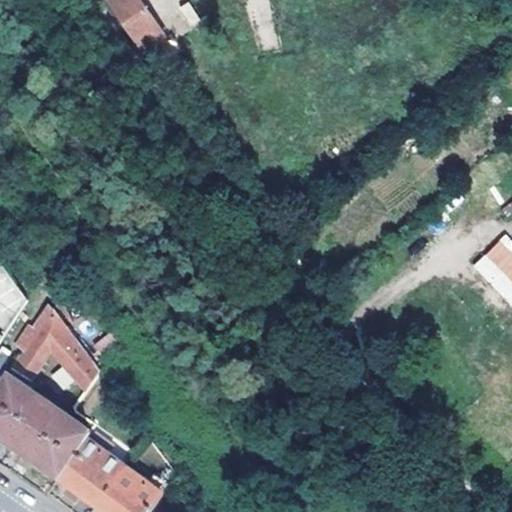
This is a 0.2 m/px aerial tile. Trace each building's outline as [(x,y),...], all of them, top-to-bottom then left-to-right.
[(106,0),(148,55),(168,40),(138,0),(106,0)] [(511,240),(505,234),(472,266),(511,306),(511,240)] [(37,323),(43,328),(54,312),(48,307),(37,323)] [(26,351),(36,339),(26,330),(16,343),(26,351)] [(33,380),(54,351),(39,334),(36,339),(26,351),(13,370),(25,379),(33,380)] [(65,362),(90,392),(104,374),(80,343),(65,362)] [(0,390),(0,439),(59,481),(81,450),(90,436),(9,377),(0,390)] [(98,507),(119,477),(81,450),(59,481),(76,492),(98,507)] [(150,511),(154,507),(156,505),(119,477),(98,507),(105,511),(150,511)]
